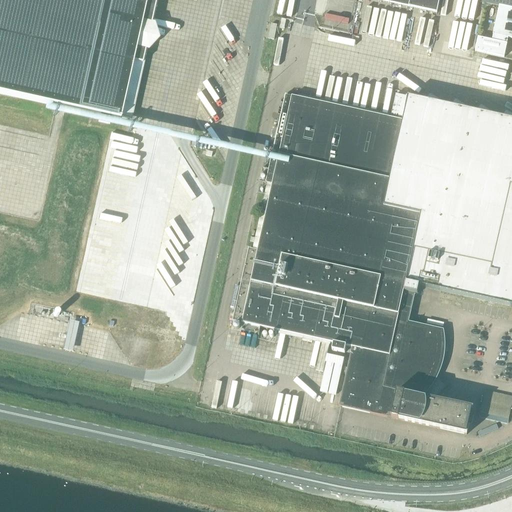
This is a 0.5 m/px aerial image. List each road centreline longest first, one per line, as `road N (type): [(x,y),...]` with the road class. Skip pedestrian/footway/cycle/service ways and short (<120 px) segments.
road 1 (unclassified): [(0,344),(147,377),(180,367),(193,346),(265,0)]
road 2 (primary): [(511,476),(468,491),(421,494),(339,486),(0,410)]
